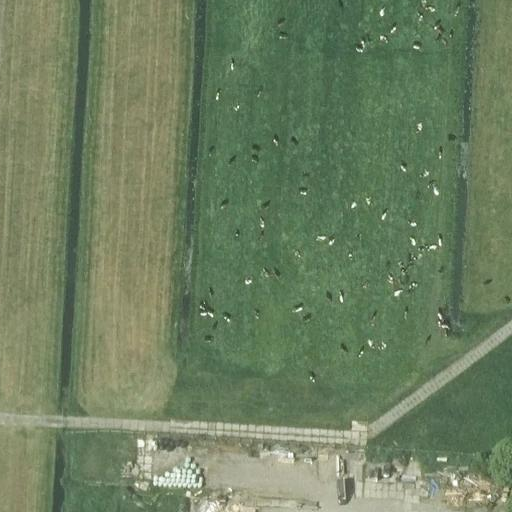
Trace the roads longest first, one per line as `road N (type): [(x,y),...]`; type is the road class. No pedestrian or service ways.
road 1 (track): [(0,415),(317,432)]
road 2 (track): [(317,432),(356,434),(511,325)]
